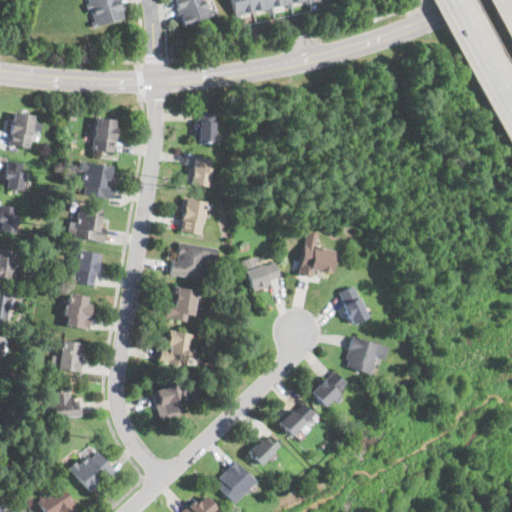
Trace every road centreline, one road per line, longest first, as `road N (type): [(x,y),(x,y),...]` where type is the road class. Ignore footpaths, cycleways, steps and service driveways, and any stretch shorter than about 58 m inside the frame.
road 1 (residential): [(0,70),(203,77),(352,47),(470,0)]
road 2 (residential): [(156,78),(155,143),(116,391),(121,419),(163,477)]
road 3 (residential): [(125,511),(284,362),(300,331)]
road 4 (motorway): [(454,0),(511,108)]
